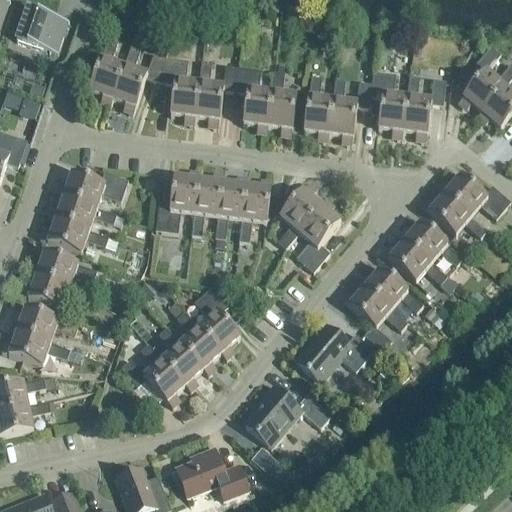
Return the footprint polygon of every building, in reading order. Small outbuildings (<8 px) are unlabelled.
[(0,37),(10,7),(0,3),(0,37)] [(18,46),(58,60),(69,27),(29,13),(28,13),(24,24),(22,23),(18,34),(20,35),(16,46),(17,46),(18,46)] [(116,26),(106,22),(103,32),(113,36),(116,26)] [(110,112),(124,71),(111,67),(118,48),(108,44),(101,64),(101,63),(89,97),(103,102),(101,107),(106,109),(105,111),(110,112)] [(146,84),(159,89),(165,64),(153,60),(147,79),(134,75),(140,55),(130,52),(124,71),(110,112),(110,113),(113,105),(125,110),(124,115),(129,117),(128,118),(133,120),(135,113),(136,113),(146,84)] [(481,119),(505,92),(511,83),(511,71),(510,70),(497,85),(487,76),(500,61),(490,53),(474,72),(483,80),(463,103),(458,109),(462,113),(464,111),(468,115),(471,110),(481,119)] [(199,88),(185,87),(188,67),(165,64),(159,89),(174,90),(170,121),(185,123),(184,128),(189,129),(189,131),(194,132),(199,88)] [(223,96),(235,98),(238,73),(225,71),(223,92),(209,90),(212,70),(201,68),(199,88),(194,132),(195,124),(208,126),(208,131),(213,132),(213,134),(218,135),(219,127),(223,96)] [(267,141),(275,78),(274,78),(272,97),(258,96),(261,76),(238,73),(235,98),(247,99),(243,130),(257,132),(257,137),(262,138),(262,140),(267,141)] [(292,136),(296,101),(282,99),(284,79),(275,78),(267,141),(268,133),(281,135),(280,140),(286,141),(285,143),(291,144),(292,136)] [(403,138),(407,102),(393,101),(396,81),(373,78),(372,89),(370,103),(382,104),(378,135),(392,137),(392,142),(397,143),(397,145),(402,146),(403,138)] [(327,148),(335,85),(333,105),(319,104),(321,83),(311,82),(304,138),(318,140),(318,145),(323,146),(322,148),(327,148)] [(417,104),(419,84),(409,82),(407,102),(403,138),(416,140),(415,145),(421,146),(420,148),(426,149),(431,110),(443,112),(446,87),(433,85),(431,105),(417,104)] [(369,115),(370,103),(372,89),(359,88),(357,108),(343,107),(345,86),(335,85),(327,148),(328,148),(329,141),(342,143),(341,148),(346,149),(346,151),(351,151),(352,144),(353,144),(357,113),(369,115)] [(30,99),(41,103),(44,93),(33,89),(30,99)] [(511,97),(505,92),(481,119),(477,125),(480,128),(482,127),(486,130),(489,126),(500,135),(511,121),(511,97)] [(22,102),(8,97),(4,110),(17,115),(22,102)] [(18,174),(26,149),(0,140),(0,188),(6,170),(18,174)] [(194,221),(199,178),(195,177),(194,179),(189,179),(189,184),(174,182),(170,213),(159,212),(155,237),(178,239),(180,219),(194,221)] [(121,208),(128,186),(104,178),(100,190),(71,179),(66,193),(61,191),(59,196),(58,195),(56,200),(97,214),(101,201),(121,208)] [(223,188),(224,181),(218,180),(218,182),(213,182),(212,187),(199,185),(200,178),(199,178),(194,221),(191,241),(202,242),(204,222),(218,224),(223,188)] [(496,226),(511,208),(491,192),(484,201),(460,181),(451,192),(447,188),(443,192),(442,191),(438,195),(487,236),(471,223),(480,213),(496,226)] [(242,227),(247,191),(247,184),(242,183),(242,185),(237,185),(236,190),(223,188),(218,224),(216,244),(225,245),(228,225),(242,227)] [(260,193),(247,191),(242,227),(240,247),(249,248),(252,228),(266,230),(271,194),(270,194),(271,187),(266,186),(266,188),(260,188),(260,193)] [(285,255),(326,206),(321,212),(311,203),(315,199),(311,195),(312,194),(308,190),(303,196),(280,223),(291,233),(278,248),(285,255)] [(487,236),(438,195),(444,200),(435,210),(431,207),(428,211),(426,209),(423,213),(428,218),(455,242),(465,231),(480,244),(487,236)] [(116,221),(97,214),(56,200),(63,203),(58,216),(53,214),(52,219),(50,218),(48,223),(55,226),(89,237),(94,224),(113,231),(116,221)] [(320,251),(340,228),(329,218),(333,214),(329,211),(330,209),(326,206),(285,255),(286,255),(299,239),(309,248),(296,264),(313,278),(330,259),(320,251)] [(124,224),(116,221),(113,231),(120,233),(124,224)] [(89,237),(55,226),(51,238),(46,236),(44,241),(42,241),(40,246),(47,248),(47,249),(81,260),(86,247),(105,253),(108,244),(89,237)] [(402,238),(399,241),(447,283),(432,270),(440,259),(456,272),(463,265),(447,251),(448,251),(420,228),(411,239),(407,235),(403,239),(402,238)] [(447,283),(399,241),(398,242),(404,247),(395,257),(391,253),(388,257),(386,256),(383,260),(389,265),(388,265),(416,288),(425,277),(440,291),(447,283)] [(113,256),(116,247),(108,244),(105,253),(113,256)] [(216,244),(214,253),(224,255),(225,245),(216,244)] [(30,274),(29,279),(70,293),(74,280),(94,287),(97,277),(44,258),(39,272),(34,270),(32,275),(30,274)] [(464,264),(460,269),(467,274),(471,270),(464,264)] [(362,284),(359,288),(364,293),(392,316),(401,306),(416,319),(423,311),(407,298),(408,298),(380,274),(371,285),(367,282),(364,285),(362,284)] [(70,293),(29,279),(36,282),(31,294),(26,293),(24,298),(23,297),(21,302),(62,316),(67,303),(86,309),(89,300),(70,293)] [(440,291),(449,299),(456,291),(447,283),(440,291)] [(401,337),(407,329),(392,316),(364,293),(356,303),(351,300),(348,304),(346,302),(343,306),(372,332),(364,341),(383,357),(392,348),(376,334),(385,324),(401,337)] [(208,324),(198,333),(227,366),(230,363),(229,361),(233,358),(229,353),(240,344),(219,321),(228,313),(211,294),(194,309),(208,324)] [(432,328),(440,319),(432,312),(424,320),(432,328)] [(11,330),(9,335),(50,349),(51,349),(55,336),(74,343),(78,333),(58,327),(58,326),(25,314),(20,328),(15,326),(13,331),(11,330)] [(177,325),(184,318),(181,315),(174,322),(177,325)] [(227,366),(198,333),(184,318),(177,325),(190,340),(180,349),(208,382),(212,378),(211,377),(215,373),(211,369),(221,360),(226,366),(227,366)] [(155,337),(159,341),(166,334),(163,330),(155,337)] [(347,349),(327,332),(296,368),(320,389),(340,365),(356,378),(375,356),(355,340),(347,349)] [(208,382),(180,349),(166,334),(159,341),(172,356),(162,365),(161,366),(185,392),(190,398),(194,394),(193,393),(197,389),(193,385),(203,376),(208,382)] [(70,356),(51,349),(50,349),(9,335),(16,338),(12,351),(7,349),(5,354),(3,353),(1,358),(9,361),(8,361),(42,373),(47,359),(66,366),(70,356)] [(185,392),(161,366),(162,365),(148,350),(141,357),(154,372),(144,381),(130,366),(121,374),(137,393),(146,385),(167,409),(167,408),(172,414),(176,410),(175,409),(179,405),(175,401),(185,392)] [(80,370),(83,361),(70,356),(66,366),(80,370)] [(54,382),(43,384),(46,394),(56,392),(54,382)] [(26,399),(46,394),(43,384),(23,389),(23,388),(0,393),(0,418),(28,412),(26,399)] [(301,418),(320,434),(331,422),(307,401),(297,413),(274,394),(260,409),(263,411),(245,433),(271,454),(301,418)] [(48,408),(28,412),(0,418),(0,443),(34,436),(31,422),(50,418),(48,408)] [(249,497),(239,471),(224,477),(215,454),(198,461),(199,466),(176,475),(187,504),(218,492),(224,507),(249,497)] [(169,511),(157,482),(145,487),(141,476),(116,486),(126,511),(169,511)] [(78,511),(74,502),(61,508),(61,509),(52,511),(47,511),(43,502),(19,511),(78,511)]
